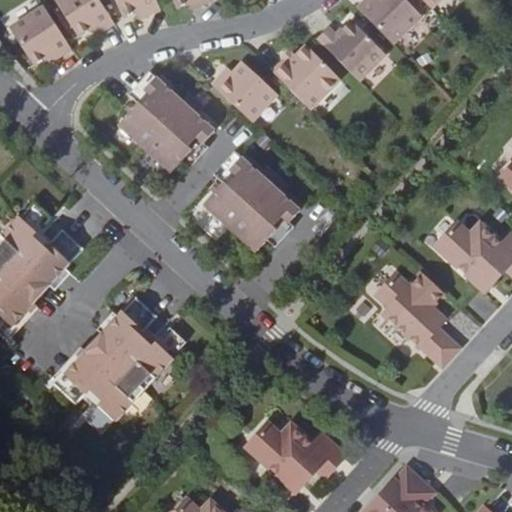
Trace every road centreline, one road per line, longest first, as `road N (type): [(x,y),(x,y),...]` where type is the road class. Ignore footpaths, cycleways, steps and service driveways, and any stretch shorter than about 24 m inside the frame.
road 1 (residential): [(408,428),(331,386),(270,337),(30,119)]
road 2 (residential): [(30,119),(129,50),(218,32),(304,0)]
road 3 (residential): [(408,428),(511,316)]
